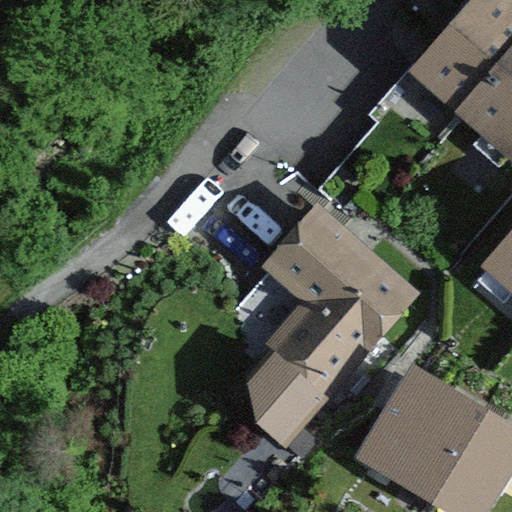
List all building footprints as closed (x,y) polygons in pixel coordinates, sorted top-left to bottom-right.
[(511,12),(495,0),(479,0),(418,85),(467,120),(511,57),(511,12)] [(511,57),(467,120),(511,152),(511,57)] [(287,432),(411,298),(320,214),(277,261),(324,304),(243,392),(287,432)] [(511,243),(490,268),(511,286),(511,243)] [(511,436),(411,384),(374,455),(480,511),(511,450),(511,436)]
